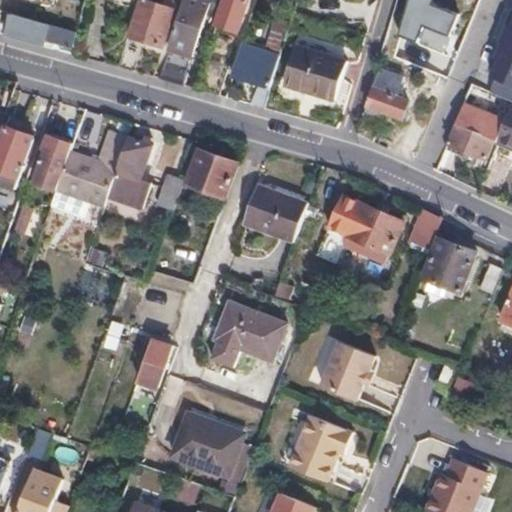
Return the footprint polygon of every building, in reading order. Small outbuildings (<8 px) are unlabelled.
[(130,39),(120,67),(135,72),(145,40),(165,46),(176,12),(164,8),(144,1),(141,0),(131,34),(130,39)] [(199,0),(185,0),(161,79),(185,86),(193,58),(189,56),(199,26),(207,29),(216,31),(218,26),(223,8),(206,2),(199,0)] [(225,0),(223,8),(218,26),(240,33),(250,0),(248,0),(225,0)] [(164,8),(176,12),(179,5),(166,1),(164,8)] [(21,33),(19,39),(53,48),(54,44),(60,41),(75,45),(79,32),(9,14),(6,29),(21,33)] [(495,86),(511,91),(511,19),(493,72),(497,74),(493,85),(495,86)] [(207,29),(199,26),(189,56),(193,58),(198,59),(207,29)] [(337,100),(343,79),(347,65),(348,61),(298,45),(288,86),(337,100)] [(282,57),(244,46),(235,76),(259,84),(273,88),(282,57)] [(208,56),(196,90),(220,96),(230,63),(208,56)] [(373,87),(359,134),(375,142),(379,132),(387,114),(404,119),(411,101),(397,96),(404,77),(383,69),(376,87),(373,87)] [(273,88),(259,84),(253,105),(267,109),(273,88)] [(511,91),(495,86),(492,94),(511,102),(511,91)] [(467,104),(450,144),(486,160),(495,142),(499,144),(508,121),(467,104)] [(511,112),(508,121),(499,144),(511,148),(511,112)] [(7,124),(0,143),(0,175),(7,178),(4,188),(17,193),(38,135),(7,124)] [(103,164),(72,153),(70,157),(59,189),(107,206),(111,197),(131,138),(114,132),(103,164)] [(142,142),(131,138),(111,197),(143,208),(150,184),(142,181),(153,146),(149,145),(151,140),(144,138),(142,142)] [(45,149),(48,150),(38,182),(59,190),(59,189),(70,157),(72,153),(73,148),(48,140),(45,149)] [(38,182),(48,150),(45,149),(34,181),(38,182)] [(228,199),(241,165),(203,151),(190,184),(228,199)] [(175,212),(187,180),(170,175),(159,206),(175,212)] [(249,224),(297,242),(310,204),(262,187),(249,224)] [(107,206),(59,189),(59,190),(53,207),(101,224),(107,206)] [(328,234),(388,262),(407,222),(346,194),(328,234)] [(445,218),(426,209),(414,240),(433,249),(441,227),(445,218)] [(442,239),(428,278),(464,291),(478,254),(442,239)] [(487,266),(482,284),(492,287),(498,271),(487,266)] [(292,300),(296,285),(267,277),(264,292),(292,300)] [(511,297),(503,318),(511,322),(511,297)] [(232,302),(218,339),(274,361),(288,324),(232,302)] [(173,346),(154,338),(144,366),(162,372),(163,372),(173,346)] [(359,399),(367,383),(372,371),(379,356),(344,343),(326,386),(359,399)] [(452,386),(460,368),(449,364),(442,381),(452,386)] [(162,372),(144,366),(141,376),(159,381),(162,372)] [(372,371),(367,383),(373,386),(378,374),(372,371)] [(168,432),(182,398),(165,391),(151,425),(168,432)] [(191,414),(175,455),(232,477),(247,435),(191,414)] [(301,418),(284,460),(330,480),(343,451),(350,453),(358,432),(315,414),(312,422),(301,418)] [(38,430),(33,456),(46,459),(51,433),(38,430)] [(0,456),(0,494),(12,461),(0,456)] [(445,474),(429,510),(434,511),(474,511),(490,474),(458,459),(450,476),(445,474)] [(67,511),(71,503),(57,499),(65,478),(36,468),(19,511),(67,511)] [(173,511),(139,499),(133,511),(173,511)] [(311,511),(284,500),(279,511),(311,511)]
